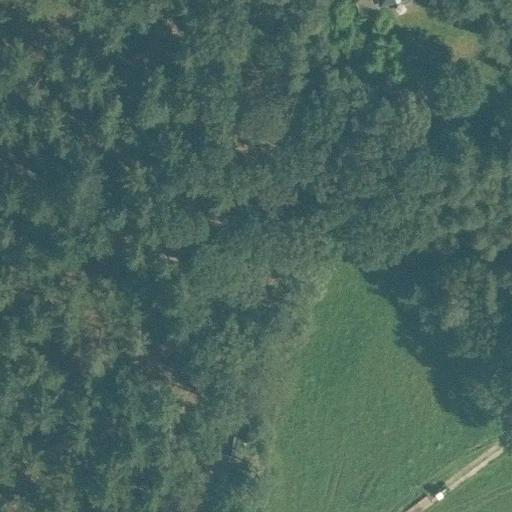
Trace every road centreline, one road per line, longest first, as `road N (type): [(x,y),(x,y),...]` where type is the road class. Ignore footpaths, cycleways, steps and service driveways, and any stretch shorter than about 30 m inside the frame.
road 1 (unclassified): [(211,511),(286,101),(282,68),(239,0)]
road 2 (track): [(411,511),(511,438)]
